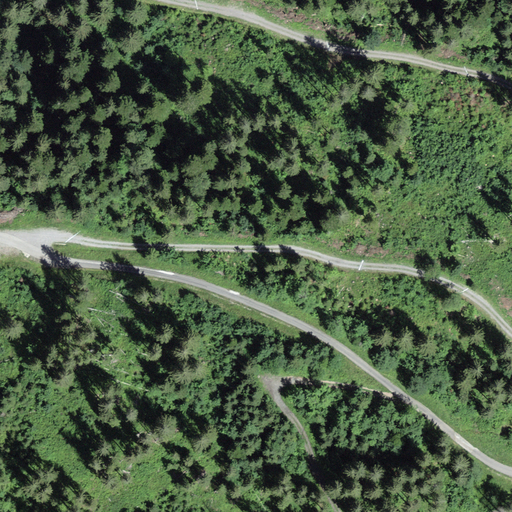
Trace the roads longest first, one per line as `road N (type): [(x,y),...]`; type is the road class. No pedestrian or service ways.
road 1 (unclassified): [(511,469),(357,356),(272,311),(208,286),(0,238)]
road 2 (track): [(511,325),(449,283),(383,263),(58,234),(18,242)]
road 3 (track): [(210,0),(298,32),(443,51),(511,81)]
